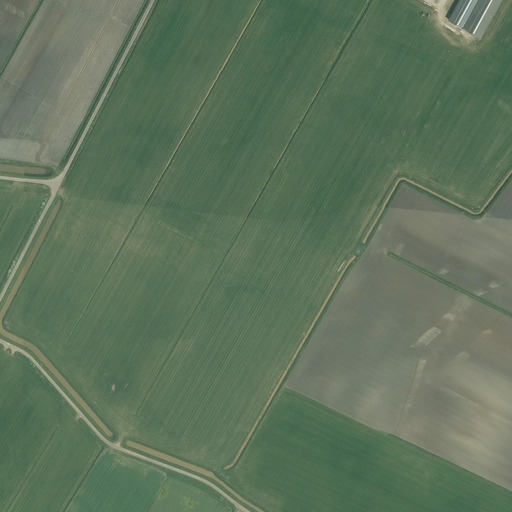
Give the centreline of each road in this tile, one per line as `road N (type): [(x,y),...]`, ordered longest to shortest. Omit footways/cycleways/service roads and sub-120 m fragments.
road 1 (unclassified): [(0,299),(153,0)]
road 2 (unclassified): [(248,511),(199,478),(109,444),(31,357),(0,340)]
